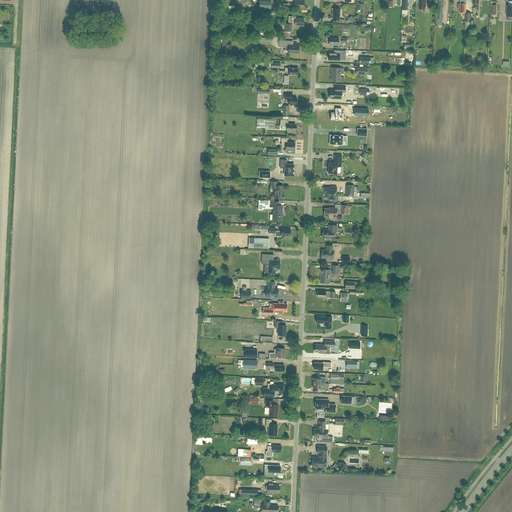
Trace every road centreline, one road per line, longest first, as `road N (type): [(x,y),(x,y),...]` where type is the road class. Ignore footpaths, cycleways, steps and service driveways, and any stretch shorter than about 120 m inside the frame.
road 1 (residential): [(292,511),(316,0)]
road 2 (track): [(15,0),(0,331)]
